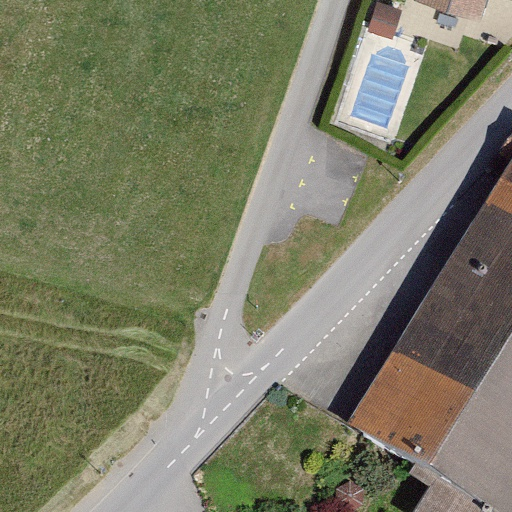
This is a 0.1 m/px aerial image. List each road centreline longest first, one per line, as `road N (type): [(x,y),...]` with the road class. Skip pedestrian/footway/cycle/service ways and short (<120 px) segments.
road 1 (residential): [(179,450),(334,0)]
road 2 (unclassified): [(511,117),(179,450)]
